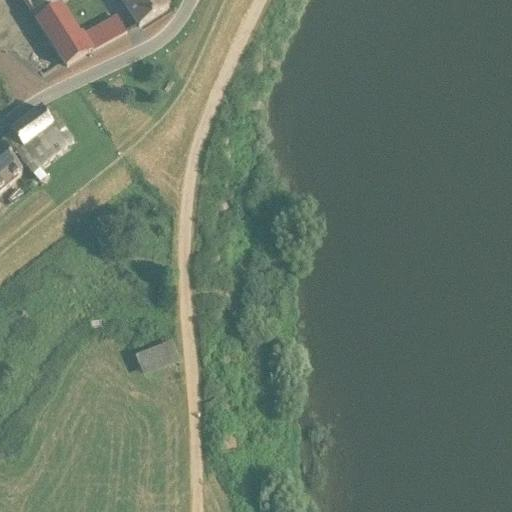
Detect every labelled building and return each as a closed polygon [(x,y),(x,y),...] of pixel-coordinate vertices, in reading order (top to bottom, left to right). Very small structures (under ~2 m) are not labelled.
[(113,0),(137,36),(167,17),(157,0),(17,0),(25,11),(40,0),(113,0)] [(34,28),(65,76),(125,42),(115,24),(83,42),(81,39),(78,41),(61,12),(34,28)] [(9,143),(0,151),(0,158),(19,181),(25,176),(31,184),(66,157),(65,156),(72,151),(54,124),(47,129),(41,120),(9,143)] [(0,222),(5,218),(0,211),(0,201),(21,184),(0,158),(0,222)] [(143,385),(181,373),(175,352),(136,364),(143,385)]
